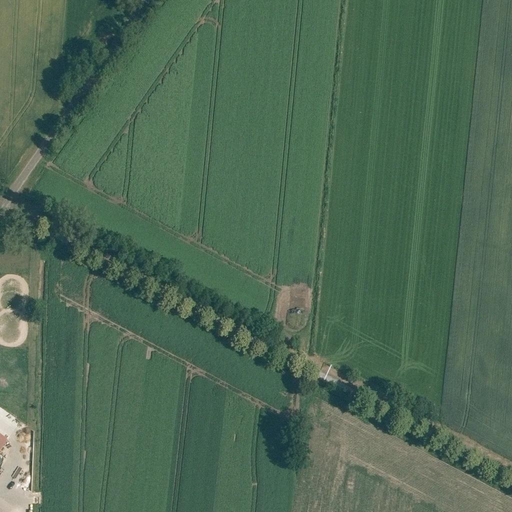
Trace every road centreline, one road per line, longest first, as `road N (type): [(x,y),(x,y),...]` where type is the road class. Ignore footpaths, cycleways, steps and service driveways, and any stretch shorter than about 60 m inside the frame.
road 1 (residential): [(511,476),(3,209)]
road 2 (unclassified): [(3,209),(149,0)]
